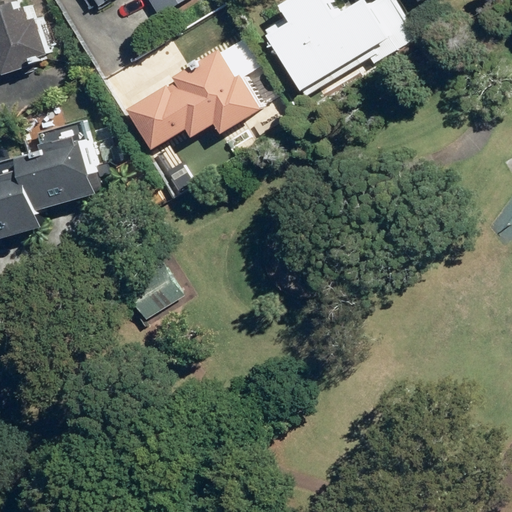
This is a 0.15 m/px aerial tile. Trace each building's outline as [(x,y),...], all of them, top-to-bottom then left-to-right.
[(0,71),(33,63),(31,54),(48,49),(40,15),(33,17),(30,5),(22,7),(20,0),(14,0),(0,3),(0,71)] [(91,0),(95,5),(103,0),(144,0),(154,14),(176,0),(91,0)] [(296,22),(276,36),(314,94),(399,39),(376,3),(346,22),(332,0),(296,0),(286,7),(296,22)] [(180,77),(144,98),(168,137),(189,125),(194,133),(218,119),(224,129),(265,105),(244,69),(240,71),(224,45),(177,72),(180,77)] [(105,123),(41,143),(55,188),(119,167),(105,123)] [(43,156),(0,170),(0,218),(57,200),(43,156)] [(129,297),(138,313),(177,291),(168,275),(129,297)]
